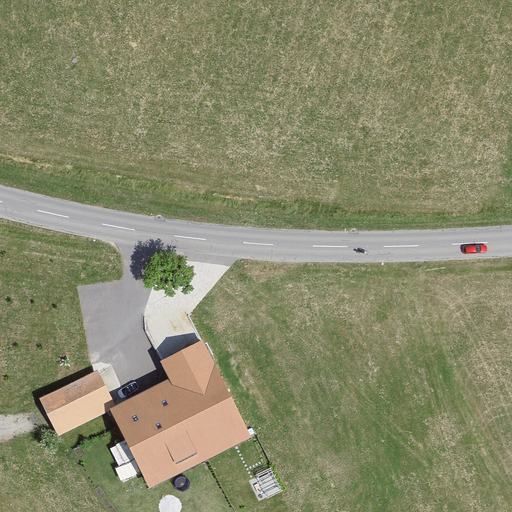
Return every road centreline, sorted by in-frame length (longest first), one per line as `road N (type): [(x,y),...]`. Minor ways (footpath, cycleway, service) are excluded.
road 1 (secondary): [(0,200),(208,239),(356,247),(511,240)]
road 2 (unknown): [(126,379),(139,322),(137,230)]
